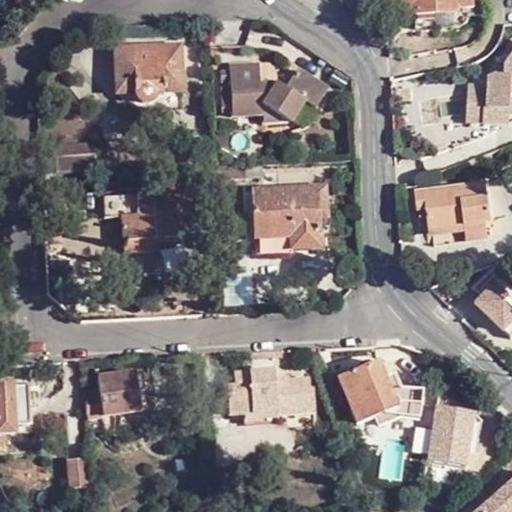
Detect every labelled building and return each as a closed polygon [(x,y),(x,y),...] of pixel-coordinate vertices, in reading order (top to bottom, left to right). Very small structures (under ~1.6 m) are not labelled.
[(397,0),(398,15),(412,14),(412,19),(456,18),(456,12),(464,11),(471,11),(470,0),(397,0)] [(456,18),(412,19),(413,29),(464,27),(464,11),(456,12),(456,18)] [(178,48),(114,51),(116,98),(135,96),(137,103),(143,107),(147,108),(152,106),(156,99),(156,96),(180,94),(178,48)] [(510,117),(511,117),(511,58),(505,69),(504,77),(496,77),(490,80),(488,111),(484,110),(483,125),(509,127),(510,117)] [(258,67),(227,69),(230,121),(260,119),(263,119),(263,112),(286,128),(289,130),(303,107),(315,115),(327,96),(297,75),(285,94),(282,98),(273,91),(276,87),(259,88),(258,67)] [(276,87),(273,91),(282,98),(285,94),(276,87)] [(468,124),(483,125),(484,110),(488,111),(489,90),(469,88),(468,124)] [(263,119),(260,119),(260,127),(286,128),(263,112),(263,119)] [(95,148),(44,151),(45,176),(96,173),(95,148)] [(58,184),(41,184),(42,209),(60,208),(58,184)] [(485,189),(458,191),(462,230),(490,228),(485,189)] [(324,190),(252,193),(254,241),(290,239),(290,253),(321,252),(318,220),(326,220),(324,190)] [(458,191),(412,195),(414,214),(426,214),(427,233),(462,230),(458,191)] [(191,195),(102,200),(104,221),(119,220),(120,244),(156,243),(155,235),(182,234),(181,217),(192,216),(191,195)] [(490,228),(462,230),(463,235),(464,242),(491,240),(490,228)] [(494,270),(473,290),(483,300),(482,301),(496,315),(491,320),(511,340),(511,339),(511,287),(504,279),(508,275),(501,267),(496,272),(494,270)] [(378,365),(338,378),(354,427),(394,415),(378,365)] [(234,389),(226,390),(227,415),(241,414),(256,413),(274,412),(275,417),(312,415),(311,391),(307,392),(307,382),(286,383),(287,393),(273,394),(272,374),(247,375),(232,376),(234,389)] [(97,395),(84,397),(87,423),(138,417),(136,395),(143,393),(140,375),(96,380),(97,395)] [(286,383),(273,384),(273,394),(287,393),(286,383)] [(0,428),(10,429),(26,428),(25,389),(0,390),(0,428)] [(274,412),(256,413),(257,423),(275,422),(275,417),(274,412)] [(10,429),(0,428),(0,437),(11,437),(10,429)] [(83,462),(61,464),(63,494),(85,492),(83,462)] [(473,511),(470,508),(465,511),(511,511),(511,486),(482,511),(473,511)]
